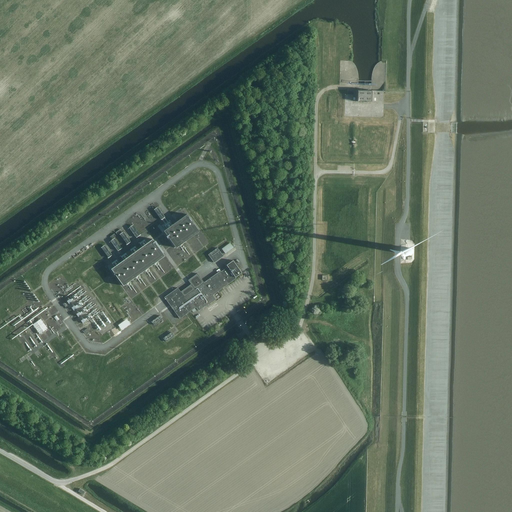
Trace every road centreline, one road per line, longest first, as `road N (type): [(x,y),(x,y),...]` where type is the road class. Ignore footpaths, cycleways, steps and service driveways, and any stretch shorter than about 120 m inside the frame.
road 1 (unclassified): [(0,450),(53,481),(98,471),(297,330),(312,279),(315,172)]
road 2 (unclassified): [(315,172),(385,171),(407,104)]
